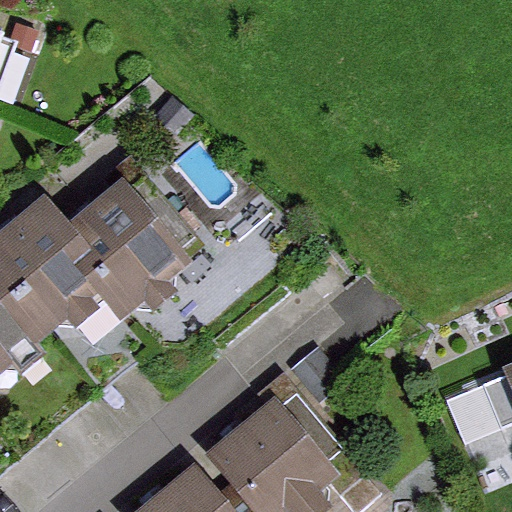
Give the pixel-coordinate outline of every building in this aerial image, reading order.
[(123,191),(69,235),(91,261),(80,270),(99,292),(119,316),(183,263),(123,191)] [(91,261),(69,235),(45,205),(0,242),(0,275),(48,333),(99,292),(80,270),(91,261)] [(0,373),(48,333),(0,275),(0,373)] [(276,409),(212,461),(254,511),(297,511),(336,480),(276,409)] [(219,511),(193,480),(154,511),(219,511)]
